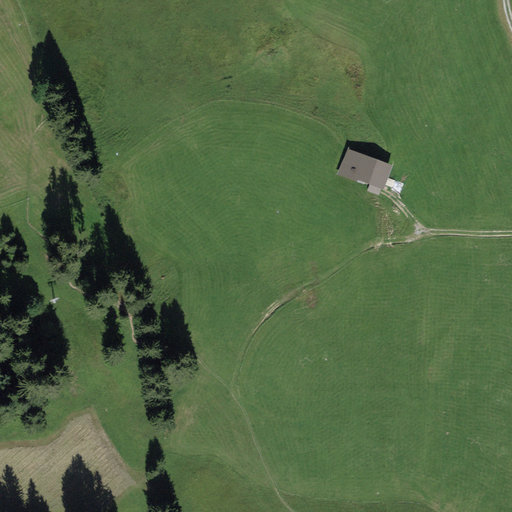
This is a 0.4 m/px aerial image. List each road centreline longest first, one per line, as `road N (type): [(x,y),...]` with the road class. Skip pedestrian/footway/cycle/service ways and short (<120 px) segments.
road 1 (track): [(421,235),(377,244),(281,301),(245,341),(232,394)]
road 2 (track): [(390,202),(421,235),(511,234)]
road 3 (track): [(232,394),(252,464),(284,511)]
